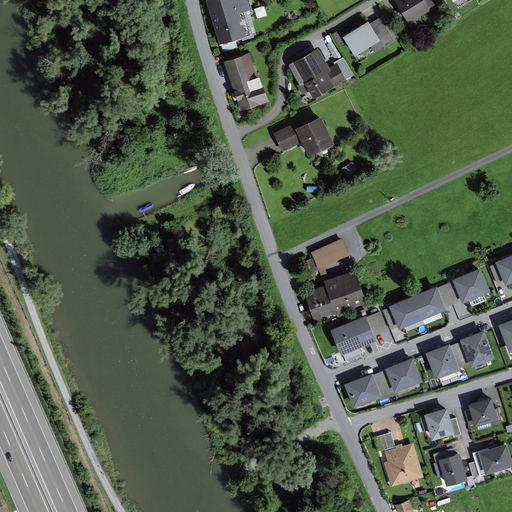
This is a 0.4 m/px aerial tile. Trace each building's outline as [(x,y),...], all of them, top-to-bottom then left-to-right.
[(250,0),(215,0),(210,2),(224,46),(251,38),(243,14),(254,11),(250,0)] [(400,0),(399,1),(415,29),(427,22),(424,18),(435,10),(433,9),(442,3),(439,0),(400,0)] [(372,22),(347,38),(360,57),(374,48),(379,54),(398,42),(384,18),(374,25),(372,22)] [(322,49),(292,66),(304,86),(309,84),(318,98),(350,80),(341,64),(334,68),(322,49)] [(254,52),(227,62),(245,113),(272,103),(254,52)] [(301,120),(277,132),(286,150),(306,140),(313,154),(339,141),(326,113),(303,124),(301,120)] [(314,251),(322,267),(353,254),(345,238),(314,251)] [(511,255),(501,260),(511,284),(511,283),(511,255)] [(309,294),(317,320),(372,301),(360,266),(327,277),(329,283),(313,288),(315,292),(309,294)] [(458,278),(468,301),(495,290),(485,267),(458,278)] [(417,294),(427,318),(450,308),(441,285),(417,294)] [(394,304),(403,327),(427,318),(417,294),(394,304)] [(335,328),(345,354),(381,339),(371,314),(335,328)] [(511,319),(503,323),(511,347),(511,319)] [(466,341),(475,363),(476,366),(499,358),(489,329),(465,338),(466,341)] [(466,341),(456,344),(464,367),(475,363),(466,341)] [(430,351),(440,377),(465,368),(464,367),(456,344),(455,342),(430,351)] [(426,380),(418,356),(389,367),(398,391),(426,380)] [(349,383),(358,407),(387,395),(377,372),(349,383)] [(497,395),(473,402),(475,409),(468,411),(472,425),(479,423),(480,426),(504,419),(497,395)] [(452,406),(429,412),(430,415),(425,417),(428,430),(434,428),(437,439),(456,433),(457,437),(465,435),(460,417),(456,419),(452,406)] [(395,432),(380,436),(384,450),(399,446),(395,432)] [(428,476),(418,442),(384,452),(395,486),(428,476)] [(511,443),(478,453),(480,460),(472,462),(477,477),(511,466),(511,443)] [(464,452),(443,458),(451,485),(472,479),(464,452)] [(417,511),(412,499),(398,504),(400,511),(417,511)]
